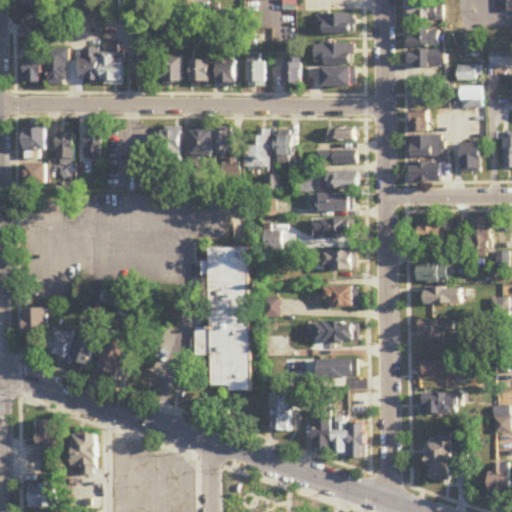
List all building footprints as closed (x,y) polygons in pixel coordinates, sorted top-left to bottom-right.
[(23,0),(23,10),(45,10),(44,0),(23,0)] [(103,0),(103,12),(122,12),(121,0),(103,0)] [(445,22),(444,2),(432,2),(432,0),(410,0),(411,23),(445,22)] [(303,22),(303,1),(282,1),(282,22),(303,22)] [(305,12),(318,14),(319,2),(307,1),(305,12)] [(355,15),(325,15),(325,36),(355,36),(355,15)] [(51,16),(25,16),(25,37),(51,37),(51,16)] [(232,22),(216,23),(218,39),(234,37),(232,22)] [(441,32),(410,32),(410,49),(441,49),(441,32)] [(482,37),(466,37),(466,55),(482,55),(482,37)] [(355,66),(355,46),(318,46),(318,66),(355,66)] [(44,86),(44,50),(26,50),(26,86),(44,86)] [(83,50),(83,86),(100,86),(100,50),(83,50)] [(50,87),(70,87),(70,51),(50,51),(50,87)] [(155,84),(155,52),(136,52),(136,84),(155,84)] [(410,69),(446,69),(446,52),(410,52),(410,69)] [(511,53),(493,53),(493,68),(511,68),(511,53)] [(124,86),(124,54),(104,54),(104,86),(124,86)] [(163,58),(163,86),(185,86),(185,58),(163,58)] [(212,62),(192,63),(193,85),(212,85),(212,62)] [(219,87),(238,87),(238,62),(219,62),(219,87)] [(268,64),(249,64),(249,89),(268,89),(268,64)] [(303,86),(303,65),(285,65),(285,86),(303,86)] [(460,82),(478,82),(478,67),(460,67),(460,82)] [(323,90),(358,90),(358,69),(323,69),(323,90)] [(412,106),(437,106),(437,84),(412,84),(412,106)] [(464,88),(464,108),(483,108),(483,88),(464,88)] [(441,113),(412,113),(412,134),(432,134),(432,122),(441,122),(441,113)] [(104,157),(104,127),(89,127),(89,158),(104,157)] [(358,128),(328,128),(328,145),(358,145),(358,128)] [(47,159),(47,130),(26,130),(26,159),(47,159)] [(272,132),(252,132),(253,171),(273,171),(272,132)] [(182,133),(163,133),(163,165),(182,165),(182,133)] [(194,159),(215,159),(215,133),(194,133),(194,159)] [(235,133),(217,134),(218,158),(224,157),(225,179),(242,179),(242,159),(235,159),(235,133)] [(59,137),(59,164),(75,164),(75,137),(59,137)] [(280,159),(295,159),(295,137),(280,137),(280,159)] [(413,159),(443,159),(443,137),(413,137),(413,159)] [(482,146),(463,146),(463,172),(482,172),(482,146)] [(359,167),(359,154),(320,154),(320,167),(359,167)] [(443,165),(411,165),(411,184),(443,184),(443,165)] [(48,166),(25,166),(25,186),(48,186),(48,166)] [(360,175),(329,175),(329,191),(360,191),(360,175)] [(315,193),(315,179),(301,179),(301,193),(315,193)] [(313,214),(358,214),(358,197),(313,197),(313,214)] [(493,220),(474,220),(474,253),(493,253),(493,220)] [(355,240),(354,222),(315,223),(316,240),(355,240)] [(452,224),(440,224),(440,227),(420,227),(420,244),(452,244),(452,224)] [(458,240),(458,254),(471,254),(471,240),(458,240)] [(199,244),(249,248),(251,396),(209,396),(199,244)] [(359,273),(359,255),(325,255),(325,273),(359,273)] [(416,284),(453,284),(453,267),(416,267),(416,284)] [(361,310),(361,290),(328,290),(328,310),(361,310)] [(463,291),(427,291),(427,307),(463,307),(463,291)] [(119,295),(105,293),(104,304),(117,306),(119,295)] [(49,311),(26,311),(26,335),(49,335),(49,311)] [(421,340),(457,340),(457,323),(421,323),(421,340)] [(319,325),(319,345),(361,345),(361,325),(319,325)] [(67,362),(77,337),(59,329),(48,354),(67,362)] [(100,372),(121,378),(133,340),(111,333),(100,372)] [(73,364),(92,370),(100,345),(82,339),(73,364)] [(320,381),(361,381),(361,362),(320,362),(320,381)] [(424,381),(464,381),(464,364),(424,364),(424,381)] [(459,397),(424,397),(424,417),(459,417),(459,397)] [(295,433),(295,402),(276,402),(276,433),(295,433)] [(315,452),(335,452),(335,459),(352,459),(352,460),(367,460),(366,425),(334,425),(334,413),(315,413),(315,452)] [(511,415),(498,415),(498,437),(511,436),(511,415)] [(43,475),(63,475),(63,424),(43,424),(43,475)] [(99,437),(75,437),(75,468),(83,468),(83,477),(100,476),(99,437)] [(430,441),(430,481),(453,481),(453,441),(430,441)] [(511,464),(492,464),(492,495),(511,494),(511,464)] [(59,484),(32,484),(32,508),(59,508),(59,484)] [(101,511),(102,502),(88,501),(87,510),(101,511)]
